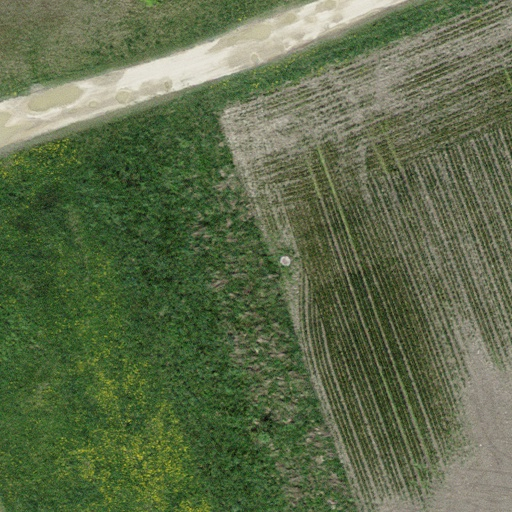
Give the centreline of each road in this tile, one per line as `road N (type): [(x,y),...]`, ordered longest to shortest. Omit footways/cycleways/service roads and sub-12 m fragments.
road 1 (track): [(0,131),(358,0)]
road 2 (motorway): [(0,69),(162,0)]
